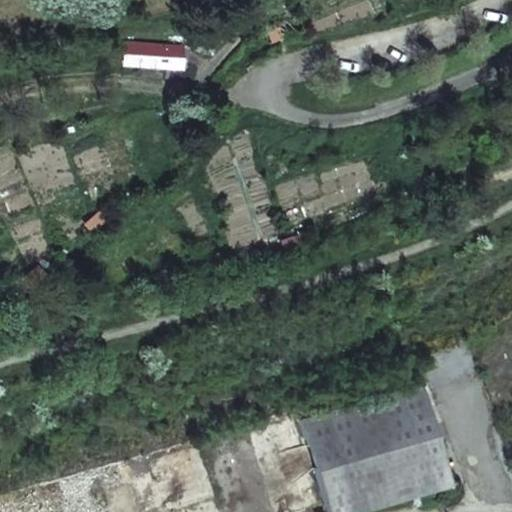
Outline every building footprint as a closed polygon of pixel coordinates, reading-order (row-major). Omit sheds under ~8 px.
[(281,30),(272,35),(277,43),(285,38),(281,30)] [(141,70),(186,73),(187,52),(142,48),(141,70)] [(110,225),(103,218),(91,230),(98,238),(110,225)] [(41,272),(30,285),(37,291),(49,278),(41,272)] [(298,418),(324,511),(355,511),(449,485),(419,383),(298,418)]
